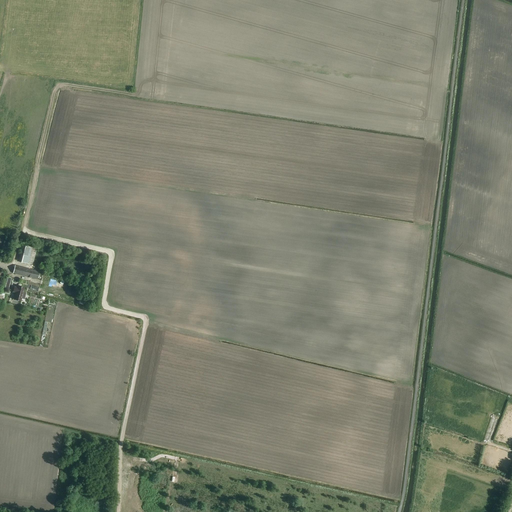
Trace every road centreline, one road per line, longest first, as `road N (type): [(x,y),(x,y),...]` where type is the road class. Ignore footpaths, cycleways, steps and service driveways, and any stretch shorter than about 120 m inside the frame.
road 1 (track): [(117,511),(115,460),(147,317),(125,310),(113,295),(108,248),(22,228)]
road 2 (track): [(0,259),(16,252),(60,84),(137,96)]
